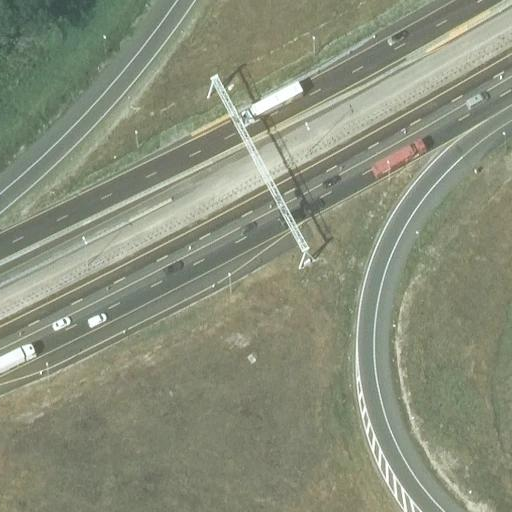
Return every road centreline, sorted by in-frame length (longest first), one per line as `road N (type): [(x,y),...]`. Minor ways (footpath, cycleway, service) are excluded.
road 1 (motorway): [(0,343),(511,71)]
road 2 (motorway): [(509,0),(0,273)]
road 3 (motorway): [(426,511),(387,454),(371,410),(373,302),(424,204),(511,120)]
road 4 (motorway): [(186,0),(72,138),(0,203)]
